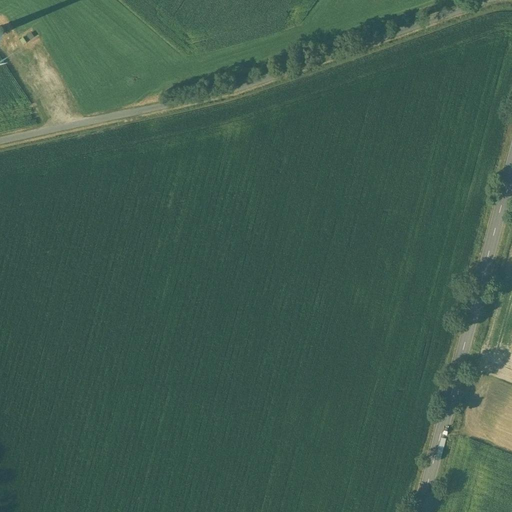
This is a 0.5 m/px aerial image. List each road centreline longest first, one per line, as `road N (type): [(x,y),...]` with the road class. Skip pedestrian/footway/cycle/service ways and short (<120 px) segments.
road 1 (residential): [(480,0),(239,85),(0,138)]
road 2 (tertiary): [(511,163),(419,511)]
